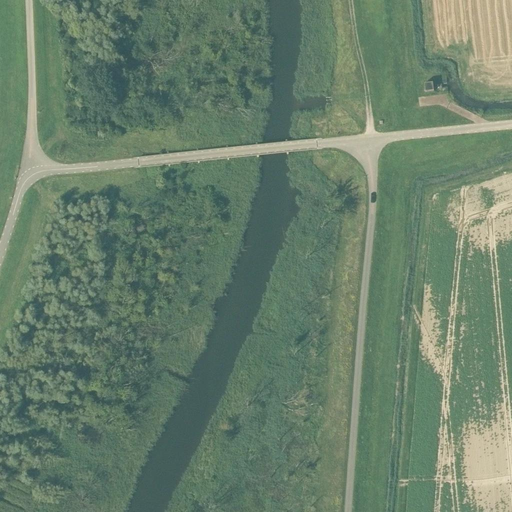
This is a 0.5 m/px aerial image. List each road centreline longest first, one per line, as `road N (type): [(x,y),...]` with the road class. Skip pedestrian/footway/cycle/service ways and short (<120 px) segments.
road 1 (unclassified): [(370,139),(374,179),(350,511)]
road 2 (unclassified): [(138,162),(370,139)]
road 3 (unclassified): [(36,170),(28,0)]
road 4 (unclassified): [(370,139),(511,125)]
road 5 (track): [(350,0),(370,139)]
